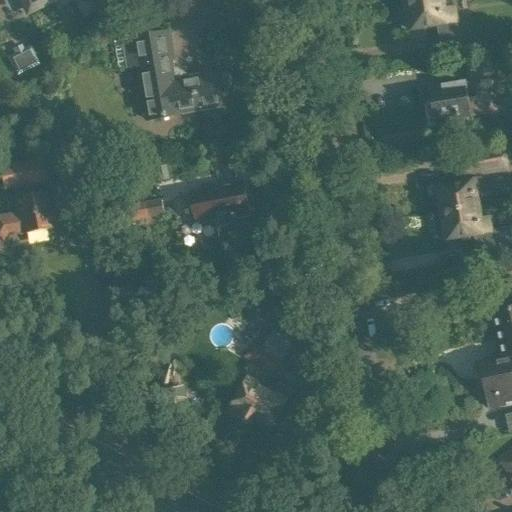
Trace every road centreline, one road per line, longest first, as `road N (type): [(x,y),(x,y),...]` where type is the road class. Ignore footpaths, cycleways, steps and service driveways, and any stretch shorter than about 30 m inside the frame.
road 1 (residential): [(392,511),(301,0)]
road 2 (tertiary): [(200,511),(0,399)]
